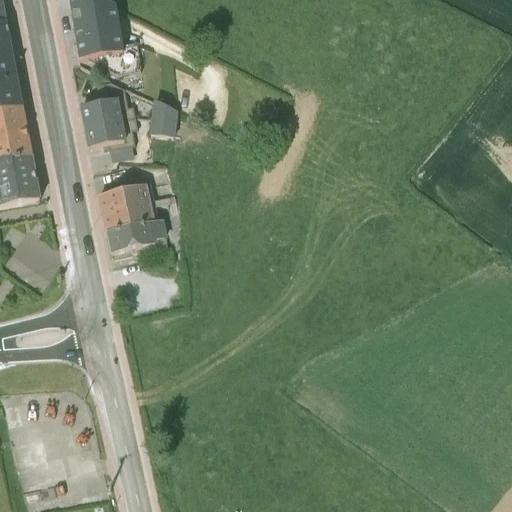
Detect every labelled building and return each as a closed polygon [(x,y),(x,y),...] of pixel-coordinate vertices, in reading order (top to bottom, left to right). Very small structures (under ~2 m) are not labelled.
[(74,0),(70,1),(78,64),(89,62),(92,70),(100,68),(101,78),(125,75),(114,9),(91,0),(74,0)] [(0,62),(11,61),(4,26),(0,26),(0,62)] [(0,103),(18,100),(11,61),(0,62),(0,103)] [(101,106),(80,110),(84,131),(136,120),(133,109),(128,110),(124,95),(100,100),(101,106)] [(177,115),(152,104),(148,139),(173,142),(177,115)] [(19,110),(0,114),(0,164),(30,162),(19,110)] [(136,120),(84,131),(89,152),(107,148),(108,155),(134,149),(131,135),(138,133),(136,120)] [(30,162),(0,164),(0,211),(38,204),(30,162)] [(145,190),(98,200),(106,237),(154,226),(145,190)] [(106,237),(111,256),(155,248),(154,243),(166,241),(163,224),(154,226),(106,237)]
